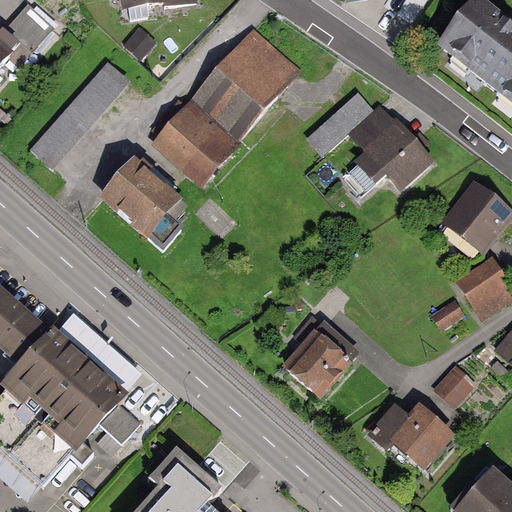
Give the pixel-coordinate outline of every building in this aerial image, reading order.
[(190,0),(113,0),(115,18),(191,9),(190,0)] [(511,39),(467,3),(426,53),(511,122),(511,39)] [(0,34),(0,72),(19,51),(0,34)] [(252,36),(164,144),(211,182),(299,75),(252,36)] [(114,66),(33,149),(56,171),(137,88),(114,66)] [(427,170),(380,114),(350,140),(364,157),(345,173),(362,194),(381,178),(397,196),(427,170)] [(120,166),(89,205),(155,255),(185,215),(120,166)] [(479,263),(510,221),(467,190),(437,232),(479,263)] [(491,266),(462,286),(477,308),(506,288),(491,266)] [(0,370),(15,384),(0,401),(0,462),(38,494),(115,405),(46,346),(0,307),(0,370)] [(288,370),(320,399),(357,358),(314,319),(295,340),(306,350),(288,370)] [(136,380),(67,321),(46,346),(115,405),(136,380)] [(511,338),(500,353),(511,363),(511,338)] [(454,414),(474,393),(454,374),(434,395),(454,414)] [(425,467),(449,440),(420,416),(411,427),(394,412),(372,437),(389,452),(397,443),(425,467)] [(145,493),(128,511),(193,511),(209,494),(163,455),(136,486),(145,493)] [(511,511),(511,492),(490,475),(459,511),(511,511)]
